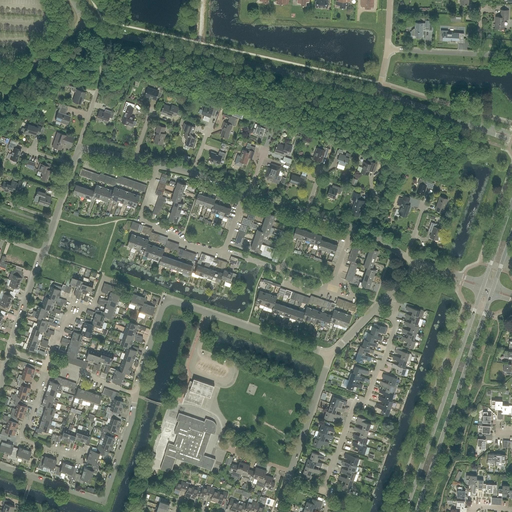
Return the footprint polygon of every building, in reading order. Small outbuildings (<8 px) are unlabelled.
[(374,7),(374,0),(361,0),(361,6),(365,7),(365,8),(371,9),(371,7),(374,7)] [(508,20),(509,10),(501,10),(501,17),(496,17),(496,21),(496,28),(503,29),(504,22),(504,20),(508,20)] [(423,36),(423,26),(425,26),(429,27),(429,21),(425,20),(425,23),(415,23),(415,29),(414,29),(412,31),(412,35),(416,36),(416,38),(420,39),(422,37),(422,36),(423,36)] [(448,31),(441,30),(441,36),(444,36),(444,40),(449,41),(449,43),(464,44),(464,33),(454,33),(448,33),(448,31)] [(86,92),(77,89),(75,89),(77,85),(69,83),(67,87),(73,89),(72,91),(76,92),(73,102),(80,105),(82,99),(83,99),(86,92)] [(159,91),(148,87),(145,96),(153,98),(152,99),(156,100),(159,91)] [(126,112),(122,123),(128,125),(133,127),(136,126),(137,122),(134,121),(135,117),(131,116),(134,108),(135,105),(127,102),(123,111),(126,112)] [(176,116),(179,108),(172,105),(172,107),(164,105),(161,113),(172,117),(173,114),(176,116)] [(60,106),(58,112),(56,120),(68,124),(71,116),(66,114),(68,109),(67,109),(60,106)] [(203,106),(202,110),(204,110),(203,114),(205,115),(203,120),(209,122),(213,110),(219,112),(220,109),(211,106),(211,108),(203,106)] [(113,119),(115,112),(108,110),(107,113),(101,111),(98,119),(107,122),(109,117),(113,119)] [(230,118),(228,123),(224,122),(222,129),(223,129),(221,136),(228,138),(230,134),(229,134),(230,130),(231,131),(233,125),(236,126),(238,119),(231,116),(232,113),(224,110),(223,115),(230,118)] [(39,135),(42,127),(37,126),(37,127),(29,124),(27,129),(26,129),(23,128),(22,129),(21,132),(22,133),(28,135),(29,133),(36,135),(36,134),(39,135)] [(186,124),(183,130),(186,131),(184,137),(187,140),(184,148),(188,150),(190,146),(193,147),(196,139),(193,135),(196,127),(186,124)] [(267,133),(270,126),(265,124),(264,128),(261,127),(262,126),(258,124),(257,129),(254,128),(252,132),(258,135),(258,136),(262,138),(264,132),(267,133)] [(162,145),(166,134),(164,133),(166,128),(158,125),(156,132),(157,132),(154,142),(162,145)] [(72,144),(74,138),(58,132),(53,146),(61,149),(64,141),(72,144)] [(11,140),(10,142),(8,148),(13,150),(10,158),(18,161),(21,150),(16,148),(17,145),(12,143),(13,141),(11,140)] [(275,152),(285,156),(286,153),(290,154),(292,147),(286,144),(285,146),(278,144),(275,152)] [(327,156),(330,149),(323,147),(322,150),(317,149),(314,158),(322,161),(324,155),(327,156)] [(243,150),(241,156),(238,155),(236,160),(237,163),(237,165),(242,166),(243,163),(247,164),(249,159),(248,159),(249,157),(253,158),(255,152),(249,150),(248,153),(247,152),(247,151),(243,150)] [(347,153),(346,156),(342,154),(343,151),(338,150),(336,156),(339,157),(338,160),(339,160),(338,163),(345,166),(346,162),(348,162),(349,159),(351,159),(353,155),(347,153)] [(224,159),(226,154),(220,151),(218,155),(216,155),(216,154),(211,152),(210,156),(211,157),(210,160),(219,164),(221,158),(224,159)] [(189,163),(191,157),(183,155),(181,161),(189,163)] [(282,161),(291,164),(293,159),(284,156),(282,161)] [(33,170),(36,163),(28,160),(26,167),(33,170)] [(375,172),(377,163),(371,161),(370,164),(364,162),(362,167),(363,167),(361,173),(368,175),(370,170),(375,172)] [(40,164),(38,169),(43,171),(42,175),(41,175),(41,176),(40,178),(47,181),(50,173),(52,174),(53,171),(49,170),(51,164),(46,162),(45,165),(40,164)] [(278,176),(281,167),(273,164),(272,169),(268,168),(265,177),(272,179),(271,181),(279,184),(281,177),(278,176)] [(302,174),(301,177),(292,175),(290,182),(300,185),(302,180),(306,181),(307,176),(306,176),(307,172),(303,171),(302,174)] [(418,183),(419,183),(416,193),(424,196),(427,187),(428,187),(428,188),(432,189),(434,183),(420,178),(418,183)] [(14,191),(17,183),(12,181),(11,184),(4,181),(2,187),(5,188),(4,191),(8,192),(9,190),(14,191)] [(169,186),(176,188),(184,191),(186,184),(188,185),(189,183),(183,181),(182,183),(178,182),(177,186),(175,185),(176,182),(171,181),(169,186)] [(73,193),(80,195),(82,187),(76,184),(73,193)] [(93,197),(97,198),(101,186),(96,185),(94,191),(95,191),(93,197)] [(101,186),(97,198),(101,200),(105,188),(101,186)] [(340,194),(343,188),(335,186),(334,189),(330,187),(327,196),(335,198),(337,193),(340,194)] [(80,195),(86,197),(88,189),(82,187),(80,195)] [(111,199),(115,200),(119,188),(114,187),(113,190),(111,199)] [(105,201),(109,189),(105,188),(101,200),(105,201)] [(119,202),(123,190),(119,188),(115,200),(119,202)] [(176,188),(174,194),(182,197),(184,197),(185,195),(183,194),(184,191),(176,188)] [(48,206),(52,197),(45,195),(47,192),(38,189),(36,196),(40,197),(38,203),(48,206)] [(95,191),(94,191),(88,189),(86,197),(92,199),(93,197),(95,191)] [(113,190),(109,189),(105,201),(109,203),(111,199),(113,190)] [(119,202),(123,203),(127,191),(123,190),(119,202)] [(127,205),(131,193),(127,191),(123,203),(127,205)] [(361,212),(365,202),(359,200),(361,195),(354,192),(352,199),(356,201),(351,213),(359,216),(360,211),(361,212)] [(136,194),(131,193),(127,205),(131,206),(136,194)] [(140,195),(136,194),(131,206),(136,208),(140,195)] [(180,203),(180,202),(182,197),(174,194),(172,200),(175,201),(180,203)] [(404,196),(403,199),(399,198),(397,205),(401,207),(399,214),(407,217),(411,206),(408,205),(410,198),(404,196)] [(444,209),(448,199),(440,197),(437,206),(436,206),(435,210),(444,213),(446,209),(444,209)] [(175,201),(173,207),(182,210),(184,204),(180,202),(180,203),(175,201)] [(182,210),(173,207),(171,213),(179,216),(182,217),(183,214),(180,214),(182,210)] [(265,218),(274,221),(276,215),(267,212),(265,218)] [(177,222),(179,216),(171,213),(169,219),(177,222)] [(265,218),(263,224),(272,227),(274,221),(265,218)] [(131,228),(134,229),(136,230),(137,228),(139,224),(133,221),(131,228)] [(272,227),(263,224),(262,228),(258,227),(259,225),(253,223),(252,224),(246,222),(245,225),(251,227),(258,229),(261,230),(266,232),(269,234),(272,227)] [(443,236),(440,235),(442,230),(438,228),(439,225),(432,222),(429,229),(433,231),(430,237),(434,239),(438,240),(439,240),(442,241),(443,236)] [(258,229),(256,235),(264,238),(266,232),(261,230),(258,229)] [(132,248),(136,235),(131,234),(127,246),(132,248)] [(132,248),(136,249),(140,237),(136,235),(132,248)] [(262,244),(264,238),(256,235),(253,241),(262,244)] [(235,242),(242,244),(243,245),(244,242),(243,241),(244,238),(237,236),(235,242)] [(145,238),(140,237),(136,249),(140,250),(145,238)] [(140,250),(144,252),(145,252),(148,243),(149,240),(145,238),(140,250)] [(262,244),(253,241),(251,247),(255,249),(255,251),(259,252),(261,253),(262,251),(260,250),(262,244)] [(148,257),(152,245),(148,243),(145,252),(144,252),(143,255),(148,257)] [(156,246),(152,245),(148,257),(152,258),(156,246)] [(160,247),(156,246),(152,258),(156,260),(160,247)] [(160,247),(156,260),(160,261),(162,255),(163,255),(165,249),(160,247)] [(368,254),(377,257),(379,251),(370,248),(368,254)] [(375,263),(377,257),(368,254),(366,260),(375,263)] [(169,257),(163,255),(162,255),(160,261),(159,263),(166,265),(169,257)] [(166,265),(172,267),(174,259),(169,257),(166,265)] [(178,269),(180,261),(174,259),(172,267),(178,269)] [(373,269),(375,263),(366,260),(364,266),(368,267),(373,269)] [(183,272),(186,263),(180,261),(178,269),(183,272)] [(202,266),(199,275),(204,276),(208,263),(206,262),(204,267),(202,266)] [(193,265),(186,263),(183,272),(190,274),(193,265)] [(368,267),(366,273),(374,276),(377,270),(373,269),(368,267)] [(22,271),(14,268),(12,269),(9,279),(20,283),(22,278),(20,277),(22,271)] [(372,282),(374,276),(366,273),(364,279),(372,282)] [(73,274),(69,284),(75,286),(78,276),(73,274)] [(83,278),(78,276),(75,286),(77,286),(76,289),(79,290),(80,287),(83,280),(83,278)] [(80,287),(79,290),(84,292),(88,282),(89,279),(84,277),(83,278),(83,280),(80,287)] [(18,289),(20,283),(9,279),(7,279),(6,282),(7,282),(6,285),(3,286),(4,288),(5,288),(14,291),(15,288),(18,289)] [(372,282),(364,279),(362,283),(360,282),(359,287),(362,288),(363,286),(370,288),(372,282)] [(84,292),(90,293),(93,284),(88,282),(84,292)] [(51,287),(50,292),(59,295),(62,288),(53,285),(53,287),(51,287)] [(4,294),(2,299),(11,302),(13,297),(9,295),(10,293),(3,290),(2,293),(4,294)] [(260,304),(265,292),(260,290),(256,303),(260,304)] [(50,292),(48,297),(55,300),(58,301),(60,302),(63,303),(66,304),(67,301),(61,299),(59,298),(59,295),(50,292)] [(111,292),(109,298),(119,301),(121,295),(115,293),(112,292),(111,292)] [(265,292),(260,304),(264,306),(269,293),(265,292)] [(269,307),(273,295),(269,293),(264,306),(269,307)] [(130,303),(136,305),(139,296),(133,294),(130,303)] [(273,295),(269,307),(273,308),(275,302),(277,296),(273,295)] [(44,302),(53,305),(55,300),(48,297),(45,296),(44,302)] [(143,303),(144,300),(145,298),(139,296),(136,305),(141,307),(143,303)] [(2,299),(0,298),(0,308),(4,310),(5,307),(9,308),(11,302),(2,299)] [(107,304),(117,307),(119,301),(109,298),(108,301),(107,304)] [(52,310),(53,305),(44,302),(42,307),(48,309),(51,310),(52,311),(52,310)] [(278,313),(281,304),(275,302),(273,308),(272,311),(278,313)] [(149,305),(143,303),(141,307),(139,313),(145,315),(149,305)] [(351,303),(349,309),(355,312),(358,305),(351,303)] [(107,304),(105,309),(115,313),(117,307),(107,304)] [(287,306),(281,304),(278,313),(284,315),(287,306)] [(149,305),(145,315),(152,317),(155,307),(149,305)] [(37,311),(47,315),(48,309),(42,307),(38,306),(37,311)] [(290,317),(293,308),(287,306),(284,315),(290,317)] [(413,312),(411,316),(420,319),(422,319),(424,312),(423,310),(421,309),(420,311),(407,306),(406,310),(413,312)] [(303,319),(307,320),(311,308),(307,307),(305,312),(305,313),(303,319)] [(320,311),(316,323),(320,325),(324,312),(326,308),(323,307),(321,311),(320,311)] [(296,319),(299,310),(293,308),(290,317),(296,319)] [(312,322),(316,309),(311,308),(307,320),(312,322)] [(104,312),(103,315),(106,316),(113,319),(115,313),(105,309),(104,312)] [(320,311),(316,309),(312,322),(316,323),(320,311)] [(330,322),(331,322),(334,323),(339,311),(334,309),(334,310),(332,315),(330,322)] [(305,312),(299,310),(296,319),(302,321),(303,319),(305,313),(305,312)] [(47,315),(37,311),(35,317),(39,318),(45,320),(47,315)] [(343,312),(339,311),(334,323),(339,325),(343,312)] [(320,325),(324,326),(328,314),(324,312),(320,325)] [(343,326),(347,314),(343,312),(339,325),(343,326)] [(94,319),(104,322),(106,316),(103,315),(101,314),(96,313),(94,319)] [(332,315),(328,314),(324,326),(328,328),(331,322),(330,322),(332,315)] [(351,315),(347,314),(343,326),(347,328),(351,315)] [(420,319),(411,316),(406,314),(405,317),(412,320),(411,323),(417,326),(420,319)] [(47,327),(49,321),(47,321),(45,320),(39,318),(37,323),(47,327)] [(94,319),(92,325),(95,326),(102,328),(104,322),(94,319)] [(85,322),(85,323),(83,328),(93,331),(95,326),(92,325),(90,324),(85,322)] [(128,322),(126,328),(136,331),(138,325),(128,322)] [(419,326),(417,326),(411,323),(406,322),(405,325),(411,327),(410,331),(417,333),(419,326)] [(37,323),(35,328),(43,331),(45,332),(47,327),(37,323)] [(373,326),(371,333),(377,336),(379,332),(386,334),(388,328),(378,324),(377,328),(373,326)] [(31,333),(41,336),(43,331),(35,328),(33,328),(31,333)] [(93,331),(83,328),(81,334),(84,335),(91,337),(93,331)] [(136,331),(126,328),(124,333),(134,337),(142,340),(143,337),(135,334),(136,331)] [(414,340),(417,333),(410,331),(403,329),(402,332),(409,334),(408,338),(414,340)] [(72,337),(82,341),(84,335),(81,334),(79,333),(74,332),(72,337)] [(31,333),(30,338),(39,342),(41,336),(31,333)] [(132,343),(134,337),(124,333),(122,339),(132,343)] [(369,333),(367,340),(373,342),(375,338),(381,341),(383,337),(377,336),(371,333),(369,333)] [(416,341),(414,340),(408,338),(403,336),(401,339),(408,342),(407,346),(413,348),(416,341)] [(62,341),(70,343),(80,347),(82,341),(72,337),(71,341),(63,338),(62,341)] [(28,343),(37,347),(39,342),(30,338),(28,343)] [(130,348),(132,343),(122,339),(120,345),(127,348),(127,347),(130,348)] [(367,340),(365,339),(362,346),(369,349),(370,345),(377,347),(378,344),(373,342),(367,340)] [(36,349),(37,347),(28,343),(26,349),(44,355),(45,352),(36,349)] [(68,349),(78,352),(80,347),(70,343),(70,344),(68,349)] [(361,346),(358,353),(365,355),(366,351),(373,354),(374,350),(369,349),(362,346),(361,346)] [(135,357),(137,351),(132,349),(130,348),(127,347),(127,348),(125,353),(135,357)] [(67,356),(70,357),(73,358),(76,358),(78,352),(68,349),(66,355),(67,356)] [(401,358),(407,360),(410,361),(412,356),(412,355),(411,354),(396,349),(395,352),(402,354),(401,358)] [(86,359),(92,361),(95,352),(89,350),(86,359)] [(99,361),(104,363),(108,353),(102,351),(101,353),(99,361)] [(101,353),(95,352),(92,361),(98,363),(99,361),(101,353)] [(114,355),(108,353),(104,363),(107,364),(104,373),(107,374),(114,355)] [(133,363),(135,357),(125,353),(123,359),(133,363)] [(365,355),(358,353),(356,360),(362,363),(364,358),(371,361),(372,358),(365,355)] [(398,365),(405,368),(407,360),(401,358),(394,356),(393,359),(400,361),(398,365)] [(121,365),(131,368),(133,363),(123,359),(121,365)] [(511,360),(511,361),(511,364),(504,363),(503,371),(507,371),(507,374),(511,374),(511,366),(511,360)] [(24,368),(23,372),(33,375),(35,369),(29,367),(30,365),(23,362),(22,367),(24,368)] [(407,368),(405,368),(398,365),(393,364),(392,367),(399,369),(398,373),(404,375),(407,368)] [(131,368),(121,365),(119,371),(126,373),(129,374),(131,368)] [(360,376),(361,372),(368,375),(369,371),(355,367),(353,374),(360,376)] [(114,369),(113,371),(115,372),(114,376),(124,379),(126,373),(119,371),(116,370),(114,369)] [(33,375),(23,372),(22,376),(19,375),(17,380),(19,381),(19,380),(24,382),(25,379),(31,381),(33,375)] [(365,378),(360,376),(353,374),(351,373),(349,380),(356,383),(356,382),(360,384),(360,383),(360,382),(359,380),(360,380),(364,381),(365,378)] [(388,383),(397,386),(399,383),(396,382),(397,379),(383,374),(382,377),(389,380),(388,383)] [(122,385),(124,379),(114,376),(112,382),(122,385)] [(211,397),(215,385),(195,379),(194,382),(190,381),(184,399),(202,405),(205,395),(211,397)] [(20,387),(19,390),(29,393),(31,388),(25,386),(26,383),(24,382),(19,380),(19,381),(17,380),(16,383),(18,383),(17,386),(20,387)] [(356,383),(349,380),(346,387),(353,390),(354,386),(362,388),(363,385),(360,384),(356,382),(356,383)] [(60,384),(57,383),(54,382),(50,381),(48,387),(62,391),(62,390),(61,389),(63,385),(60,384)] [(397,386),(388,383),(381,381),(380,384),(384,386),(383,389),(394,393),(395,393),(397,386)] [(62,391),(48,387),(46,392),(56,396),(57,392),(61,394),(62,391)] [(80,404),(85,390),(78,388),(75,398),(79,399),(77,403),(80,404)] [(391,400),(394,393),(383,389),(380,388),(379,392),(386,394),(385,398),(391,401),(391,400)] [(15,393),(13,398),(16,399),(20,401),(21,398),(26,400),(29,393),(19,390),(18,394),(15,393)] [(90,392),(85,390),(80,404),(82,404),(83,401),(87,402),(90,392)] [(56,396),(46,392),(44,398),(58,403),(58,401),(55,400),(56,396)] [(91,408),(96,394),(90,392),(87,402),(90,403),(89,407),(91,408)] [(102,396),(96,394),(91,408),(93,408),(94,404),(98,406),(102,396)] [(385,402),(384,406),(391,408),(393,401),(391,400),(391,401),(385,398),(379,396),(378,400),(385,402)] [(124,401),(117,399),(114,398),(112,397),(111,397),(110,399),(113,400),(112,404),(122,407),(124,401)] [(333,397),(331,404),(341,407),(343,404),(346,405),(347,402),(333,397)] [(58,403),(44,398),(42,405),(46,406),(56,409),(58,403)] [(16,399),(14,405),(17,406),(16,409),(26,412),(28,406),(22,404),(23,402),(20,401),(16,399)] [(502,405),(503,401),(492,400),(492,405),(495,405),(495,409),(502,409),(502,405)] [(391,408),(384,406),(377,403),(376,407),(383,409),(382,413),(388,415),(391,408)] [(120,413),(122,407),(112,404),(111,408),(108,407),(106,412),(109,413),(113,414),(114,411),(120,413)] [(331,404),(328,411),(335,414),(335,413),(337,410),(344,412),(345,409),(341,407),(331,404)] [(502,413),(511,414),(511,409),(511,405),(502,405),(502,409),(501,413),(502,413)] [(46,406),(44,411),(58,416),(59,414),(55,413),(56,409),(46,406)] [(26,412),(16,409),(15,413),(12,412),(10,417),(14,418),(14,419),(17,420),(18,417),(23,419),(26,412)] [(328,411),(327,410),(324,418),(331,420),(333,416),(339,419),(340,415),(335,413),(335,414),(328,411)] [(58,416),(44,411),(42,417),(52,421),(53,417),(57,418),(58,416)] [(487,423),(486,426),(487,426),(491,426),(493,426),(493,423),(491,423),(492,416),(488,416),(488,412),(484,412),(483,422),(487,423)] [(111,419),(109,423),(119,426),(121,420),(115,419),(117,415),(113,414),(109,413),(108,418),(111,419)] [(209,420),(208,423),(179,413),(177,421),(179,421),(178,426),(177,425),(174,433),(178,434),(174,445),(171,444),(169,447),(168,447),(165,454),(165,455),(160,469),(168,472),(169,469),(172,470),(176,458),(212,471),(216,459),(204,455),(211,434),(214,435),(216,430),(216,427),(215,424),(213,422),(212,421),(209,420)] [(14,419),(14,418),(10,417),(4,415),(3,419),(5,421),(8,422),(7,426),(17,429),(18,423),(13,421),(14,419)] [(42,417),(40,423),(54,428),(55,426),(51,425),(52,421),(42,417)] [(362,429),(369,431),(371,424),(365,422),(366,420),(358,417),(356,423),(363,425),(362,429)] [(54,428),(40,423),(38,429),(37,429),(36,432),(41,434),(42,431),(48,433),(50,429),(53,430),(54,428)] [(102,426),(101,430),(110,433),(111,431),(117,433),(119,426),(109,423),(108,427),(105,426),(105,427),(102,426)] [(322,424),(320,431),(327,433),(328,430),(335,432),(336,429),(322,424)] [(486,436),(492,436),(493,433),(490,433),(491,426),(487,426),(486,426),(479,425),(478,429),(482,429),(482,433),(486,433),(486,436)] [(3,429),(1,434),(8,436),(9,433),(14,435),(17,429),(7,426),(6,430),(3,429)] [(64,429),(62,437),(61,439),(67,441),(72,427),(70,426),(68,430),(64,429)] [(74,439),(80,441),(85,427),(83,426),(81,430),(77,429),(76,433),(74,439)] [(366,438),(369,431),(362,429),(355,426),(354,430),(361,432),(359,436),(366,438)] [(72,427),(67,441),(73,443),(74,439),(76,433),(72,432),(74,428),(72,427)] [(85,427),(80,441),(86,443),(85,444),(88,446),(91,437),(88,436),(89,433),(85,431),(87,428),(85,427)] [(104,437),(103,441),(113,444),(115,438),(109,436),(110,433),(101,430),(100,431),(103,432),(101,436),(104,437)] [(327,433),(320,431),(317,438),(324,441),(326,437),(332,439),(333,436),(327,433)] [(8,436),(1,434),(0,433),(0,445),(0,446),(0,451),(5,453),(8,443),(6,443),(8,436)] [(360,440),(359,444),(365,446),(368,439),(366,438),(359,436),(354,434),(353,437),(360,440)] [(492,440),(492,436),(486,436),(486,439),(478,438),(478,445),(481,446),(481,449),(485,449),(486,439),(492,440)] [(324,441),(317,438),(315,438),(313,445),(320,447),(321,443),(328,446),(329,442),(324,441)] [(99,444),(97,449),(104,451),(105,448),(111,450),(113,444),(103,441),(102,445),(99,444)] [(367,446),(365,446),(359,444),(353,442),(352,445),(359,448),(358,451),(365,454),(367,446)] [(8,443),(5,453),(8,454),(7,457),(12,459),(15,452),(12,451),(14,445),(8,443)] [(19,458),(22,459),(26,449),(20,447),(18,453),(15,452),(12,459),(18,461),(19,458)] [(31,451),(26,449),(22,459),(26,461),(25,464),(30,465),(33,458),(29,457),(31,451)] [(104,451),(97,449),(96,452),(91,450),(89,455),(98,459),(100,455),(102,456),(104,451)] [(317,461),(318,458),(325,460),(326,457),(313,452),(310,459),(317,461)] [(351,460),(350,463),(357,466),(359,459),(345,454),(344,457),(351,460)] [(506,455),(495,454),(495,463),(505,463),(505,459),(506,455)] [(92,464),(91,466),(98,468),(100,464),(97,463),(98,459),(89,455),(86,462),(92,464)] [(44,467),(48,468),(51,458),(45,456),(43,462),(40,461),(38,468),(43,470),(44,467)] [(57,460),(51,458),(48,468),(51,469),(50,472),(56,474),(58,467),(55,466),(57,460)] [(322,463),(317,461),(310,459),(309,458),(306,465),(313,468),(314,464),(321,466),(322,463)] [(348,470),(356,473),(357,474),(359,466),(357,466),(350,463),(343,461),(342,464),(349,467),(348,470)] [(65,474),(69,464),(63,462),(61,468),(58,467),(56,474),(60,476),(62,473),(65,474)] [(241,475),(245,464),(240,462),(238,466),(233,464),(230,472),(237,475),(238,473),(241,475)] [(73,480),(76,473),(73,472),(75,466),(69,464),(65,474),(69,475),(68,478),(73,480)] [(249,479),(252,470),(249,469),(250,466),(245,464),(241,475),(245,476),(244,479),(248,480),(249,479)] [(320,470),(313,468),(306,465),(304,473),(307,474),(306,477),(311,479),(312,475),(311,475),(312,471),(319,474),(320,470)] [(85,467),(83,473),(92,477),(94,473),(96,474),(98,468),(91,466),(90,469),(85,467)] [(254,479),(258,480),(261,469),(256,468),(255,471),(252,470),(249,479),(254,480),(254,479)] [(261,469),(258,480),(261,482),(261,483),(265,484),(268,477),(268,476),(265,475),(267,471),(261,469)] [(348,474),(347,478),(354,480),(356,473),(348,470),(342,469),(341,472),(348,474)] [(92,477),(83,473),(82,475),(76,473),(73,480),(83,484),(84,481),(90,483),(92,477)] [(469,483),(476,484),(477,483),(477,480),(477,476),(467,475),(466,479),(470,480),(469,483)] [(273,478),(268,476),(268,477),(265,484),(264,486),(268,488),(268,489),(272,491),(275,483),(272,482),(273,478)] [(351,488),(354,480),(347,478),(340,476),(339,479),(346,481),(344,485),(342,489),(349,491),(350,487),(351,488)] [(476,487),(486,488),(487,484),(483,484),(484,480),(477,480),(477,483),(476,484),(476,487)] [(181,490),(184,491),(186,483),(182,481),(181,483),(178,482),(174,492),(179,494),(181,490)] [(186,483),(184,491),(187,492),(185,496),(190,498),(194,488),(190,486),(191,485),(186,483)] [(486,488),(486,492),(493,492),(495,492),(496,491),(497,485),(487,484),(486,488)] [(206,495),(209,496),(212,488),(207,486),(207,488),(204,486),(204,485),(202,489),(203,488),(200,495),(200,497),(205,499),(206,495)] [(499,493),(509,494),(509,493),(509,489),(510,485),(503,485),(502,489),(499,489),(499,493)] [(194,488),(190,498),(196,500),(197,496),(200,497),(200,495),(203,488),(202,489),(198,487),(197,489),(194,488)] [(465,501),(467,501),(468,498),(465,497),(466,491),(462,490),(462,487),(458,487),(457,497),(461,497),(461,500),(465,501)] [(211,501),(216,502),(220,492),(216,491),(217,489),(212,488),(209,496),(212,497),(211,501)] [(223,493),(220,492),(216,502),(221,504),(223,500),(226,501),(228,493),(224,492),(223,493)] [(3,508),(13,511),(15,506),(8,504),(9,501),(4,499),(2,505),(4,506),(3,508)] [(231,511),(235,511),(239,503),(235,502),(236,500),(231,499),(228,507),(231,508),(230,511),(231,511)] [(308,501),(305,509),(312,511),(313,507),(320,510),(323,502),(313,499),(312,503),(308,501)] [(250,511),(251,510),(254,511),(257,503),(253,501),(252,503),(249,502),(249,500),(247,504),(248,504),(245,511),(244,511),(250,511)] [(465,508),(465,501),(461,500),(453,500),(453,503),(457,504),(456,507),(460,508),(460,511),(466,511),(467,508),(465,508)] [(242,504),(239,503),(235,511),(241,511),(242,511),(243,511),(244,511),(245,511),(248,504),(247,504),(243,503),(242,504)] [(262,505),(257,503),(254,511),(256,511),(263,511),(265,506),(264,507),(261,506),(262,505)]
